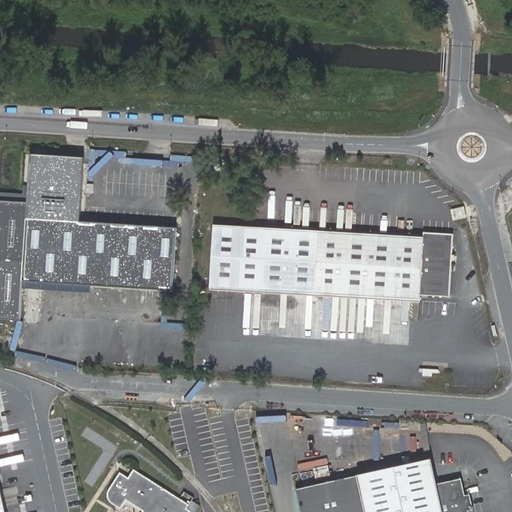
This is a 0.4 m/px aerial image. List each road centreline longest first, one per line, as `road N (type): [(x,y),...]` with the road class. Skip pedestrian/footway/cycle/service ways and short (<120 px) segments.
road 1 (unclassified): [(30,380),(511,411)]
road 2 (unclassified): [(441,146),(0,119)]
road 3 (unknown): [(219,325),(511,346)]
road 4 (unknown): [(185,131),(188,297),(171,317),(126,319)]
road 5 (unclassified): [(511,326),(479,178)]
road 6 (unclassified): [(30,380),(59,511)]
road 7 (unknown): [(208,511),(185,390)]
